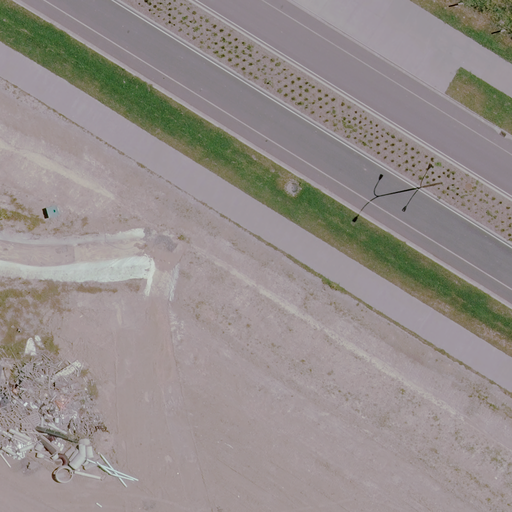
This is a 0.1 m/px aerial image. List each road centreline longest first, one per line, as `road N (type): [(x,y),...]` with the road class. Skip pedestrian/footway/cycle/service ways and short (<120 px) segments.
road 1 (secondary): [(511,277),(66,0)]
road 2 (unknown): [(0,459),(74,333),(404,511)]
road 3 (secondary): [(240,0),(511,169)]
